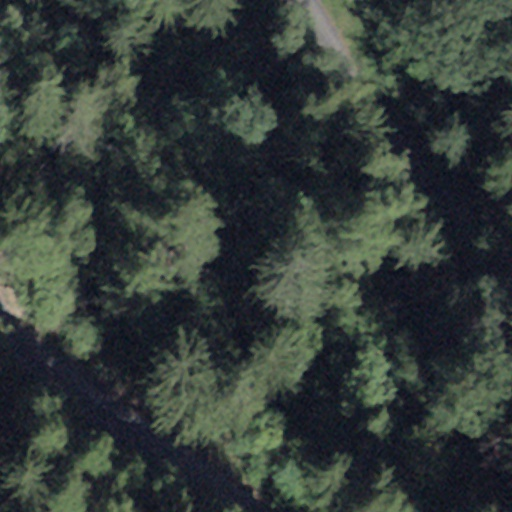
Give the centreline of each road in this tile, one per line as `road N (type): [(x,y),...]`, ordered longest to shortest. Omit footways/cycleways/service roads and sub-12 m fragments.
road 1 (unclassified): [(511,270),(380,127),(308,0)]
road 2 (unclassified): [(0,317),(43,372),(116,410),(257,511)]
